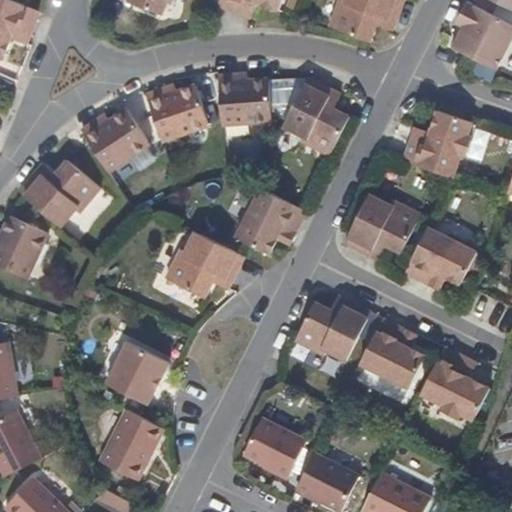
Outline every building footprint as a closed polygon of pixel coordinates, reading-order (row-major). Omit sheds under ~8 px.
[(19,4),(8,0),(0,0),(0,59),(4,62),(13,41),(17,42),(28,46),(32,37),(41,13),(19,4)] [(132,0),(131,4),(165,17),(170,1),(176,1),(175,0),(132,0)] [(258,3),(281,11),(284,0),(221,0),(219,7),(242,15),(247,4),(256,8),(258,3)] [(396,22),(404,0),(342,0),(332,28),(371,43),(378,26),(382,17),(396,22)] [(511,0),(494,0),(511,8),(511,0)] [(499,70),(511,45),(511,23),(472,3),(461,26),(474,32),(471,39),(468,37),(461,51),(499,70)] [(236,75),(219,76),(219,81),(222,126),(272,122),(270,81),(248,82),(248,79),(236,80),(236,75)] [(334,92),(307,78),(303,87),(284,126),(305,137),(302,143),(331,157),(350,119),(334,110),(327,106),(334,92)] [(163,90),(146,96),(147,101),(163,143),(210,127),(198,86),(177,94),(176,90),(164,94),(163,90)] [(96,123),(82,132),(88,143),(110,174),(152,146),(129,112),(110,123),(109,122),(109,121),(99,127),(96,123)] [(474,124),(439,112),(432,133),(428,132),(425,140),(413,136),(404,162),(453,178),(456,179),(462,158),(470,154),(472,144),(470,137),(474,124)] [(40,170),(20,193),(24,197),(62,228),(77,210),(82,214),(103,188),(70,160),(57,175),(52,181),(40,170)] [(45,164),(40,170),(52,181),(57,175),(45,164)] [(292,237),(305,212),(259,188),(234,238),(251,246),(268,255),(277,239),(280,241),(283,233),(292,237)] [(369,198),(353,230),(345,245),(347,247),(351,247),(370,257),(377,242),(385,246),(401,255),(420,217),(392,202),(389,207),(369,198)] [(0,266),(30,280),(50,233),(10,215),(2,235),(0,234),(0,266)] [(446,279),(462,287),(478,255),(479,251),(429,227),(412,260),(405,275),(431,287),(434,279),(443,283),(446,279)] [(231,281),(245,257),(196,232),(186,252),(183,251),(167,279),(205,299),(212,283),(217,274),(231,281)] [(377,242),(370,257),(378,261),(385,246),(377,242)] [(212,283),(227,291),(231,281),(217,274),(212,283)] [(337,298),(330,311),(329,313),(338,317),(346,303),(337,298)] [(338,317),(329,313),(314,306),(295,343),(322,357),(325,353),(346,364),(370,315),(346,303),(338,317)] [(409,350),(410,348),(412,345),(404,340),(407,333),(382,321),(358,367),(408,392),(425,358),(409,350)] [(0,341),(0,397),(17,394),(9,340),(0,341)] [(127,340),(123,348),(161,367),(165,360),(127,340)] [(161,367),(123,348),(105,382),(146,404),(164,369),(161,367)] [(474,423),(490,391),(469,380),(471,375),(464,372),(470,360),(445,349),(438,363),(420,397),(442,407),(443,415),(454,419),(462,416),(474,423)] [(140,417),(125,408),(119,421),(134,429),(140,417)] [(0,416),(0,466),(4,474),(40,457),(17,409),(0,416)] [(134,429),(119,421),(98,460),(136,480),(163,428),(140,417),(134,429)] [(288,477),(306,442),(261,419),(243,454),(288,477)] [(314,455),(296,491),(338,511),(340,511),(358,477),(314,455)] [(381,474),(361,511),(423,511),(430,500),(381,474)] [(3,505),(10,511),(68,511),(32,476),(3,505)] [(124,511),(137,511),(140,508),(104,490),(96,497),(124,511)]
